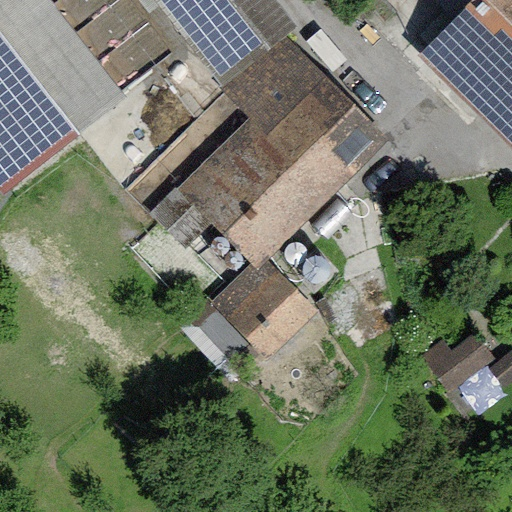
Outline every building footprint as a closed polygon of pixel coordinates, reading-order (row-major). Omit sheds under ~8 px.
[(120,101),(40,0),(0,0),(0,171),(11,185),(120,101)] [(266,0),(159,0),(224,86),(292,35),(266,0)] [(511,0),(499,0),(442,59),(511,125),(511,0)] [(269,260),(395,140),(311,52),(185,173),(269,260)] [(458,374),(503,342),(481,310),(436,341),(458,374)]
